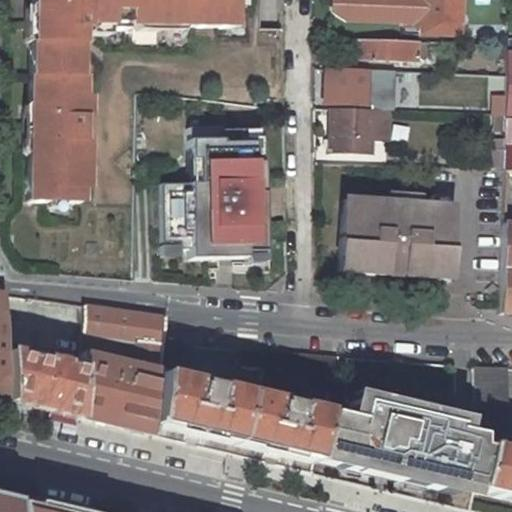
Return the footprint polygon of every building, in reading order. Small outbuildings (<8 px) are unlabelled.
[(79,203),(79,190),(80,141),(80,78),(76,78),(76,42),(89,30),(132,30),(137,25),(143,25),(143,30),(170,30),(170,25),(175,25),(180,30),(230,31),(230,3),(225,3),(225,0),(33,0),(33,20),(28,20),(28,104),(32,109),(32,117),(27,117),(27,130),(32,130),(31,150),(27,155),(27,203),(47,203),(47,198),(56,198),(61,203),(79,203)] [(459,0),(331,0),(332,11),(345,20),(420,23),(420,35),(459,36),(459,0)] [(506,24),(471,24),(471,45),(505,46),(506,24)] [(429,43),(415,43),(357,41),(356,54),(362,54),(361,61),(415,62),(415,58),(428,59),(429,43)] [(511,51),(505,51),(504,77),(503,102),(503,117),(502,132),(502,141),(502,146),(503,146),(502,153),(501,171),(501,174),(511,173),(511,51)] [(325,70),(323,104),(364,106),(365,71),(325,70)] [(400,83),(401,73),(379,72),(379,82),(400,83)] [(492,101),(492,116),(493,116),(503,117),(503,102),(492,101)] [(330,110),(328,155),(368,156),(369,139),(370,112),(330,110)] [(387,112),(370,112),(369,139),(386,141),(387,112)] [(502,132),(503,117),(493,116),(492,132),(502,132)] [(389,142),(406,142),(406,125),(389,125),(389,142)] [(157,172),(158,244),(175,244),(175,252),(176,252),(186,252),(186,262),(218,261),(218,255),(260,254),(259,153),(250,153),(249,132),(218,133),(218,130),(186,130),(186,163),(194,163),(194,171),(186,171),(157,172)] [(259,132),(249,132),(250,153),(259,153),(259,132)] [(488,140),(487,152),(502,153),(503,146),(502,146),(502,141),(488,140)] [(487,152),(486,152),(485,170),(501,171),(502,153),(487,152)] [(351,273),(384,276),(385,260),(399,261),(398,269),(421,270),(424,225),(415,215),(416,199),(387,197),(387,204),(356,202),(355,208),(347,215),(341,215),(338,258),(343,259),(351,267),(351,273)] [(356,202),(342,201),(341,215),(347,215),(355,208),(356,202)] [(511,226),(500,226),(497,315),(511,315),(511,226)] [(175,252),(175,244),(158,244),(158,259),(176,259),(176,252),(175,252)] [(260,254),(218,255),(218,261),(243,261),(244,265),(261,265),(260,254)] [(343,259),(338,258),(337,272),(351,273),(351,267),(343,259)] [(163,317),(83,306),(82,335),(129,342),(137,343),(134,367),(126,365),(81,354),(81,369),(79,419),(153,436),(154,425),(152,424),(157,374),(159,357),(161,342),(163,317)] [(134,367),(137,343),(129,342),(126,365),(134,367)] [(189,345),(161,342),(159,357),(187,360),(189,345)] [(236,365),(264,367),(263,381),(330,386),(336,357),(237,350),(236,365)] [(81,369),(5,352),(7,402),(79,419),(81,369)] [(503,370),(471,368),(473,434),(506,433),(503,370)] [(315,453),(324,414),(291,406),(292,402),(284,400),(283,404),(212,387),(213,383),(204,382),(203,385),(157,374),(152,424),(154,425),(275,454),(313,462),(315,453)] [(359,396),(350,394),(347,407),(356,409),(359,396)] [(471,492),(481,450),(474,448),(474,436),(450,431),(453,418),(359,396),(356,409),(353,420),(344,419),(324,414),(315,453),(362,465),(360,474),(373,477),(374,471),(405,478),(406,476),(443,484),(443,485),(453,488),(471,492)] [(356,409),(347,407),(344,419),(353,420),(356,409)] [(481,450),(471,492),(511,501),(511,455),(481,448),(481,450)] [(362,465),(315,453),(313,462),(360,474),(362,465)] [(404,484),(452,495),(453,488),(443,485),(443,484),(406,476),(405,478),(404,484)] [(11,511),(11,505),(0,502),(0,511),(11,511)]
